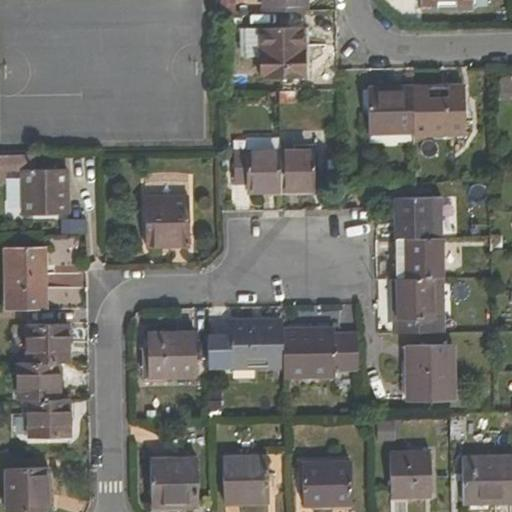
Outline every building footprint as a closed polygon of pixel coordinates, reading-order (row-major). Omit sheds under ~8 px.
[(264,0),(265,13),(306,12),(305,0),(264,0)] [(470,10),(469,0),(420,0),(421,10),(470,10)] [(264,81),(301,80),(301,30),(263,31),(264,81)] [(412,93),(413,137),(464,136),(463,92),(412,93)] [(368,138),(413,137),(412,93),(368,93),(368,138)] [(278,154),(279,193),(314,192),(312,153),(278,154)] [(247,194),(279,193),(278,154),(234,155),(233,185),(246,185),(247,194)] [(33,159),(0,159),(0,180),(5,181),(5,173),(17,173),(19,215),(61,215),(59,171),(34,171),(33,159)] [(163,238),(188,238),(188,198),(144,199),(144,249),(163,248),(163,238)] [(395,202),(395,240),(405,240),(433,240),(432,202),(395,202)] [(188,248),(188,238),(163,238),(163,248),(188,248)] [(433,240),(405,240),(405,281),(442,281),(441,240),(433,240)] [(1,250),(3,314),(44,313),(41,249),(1,250)] [(49,304),(81,303),(80,274),(49,274),(49,304)] [(405,281),(393,282),(395,336),(442,335),(442,281),(405,281)] [(286,333),(286,323),(233,324),(233,340),(208,340),(209,371),(287,370),(286,333)] [(53,366),(61,366),(59,324),(19,325),(20,367),(53,366)] [(361,372),(360,337),(333,337),(332,332),(286,333),(287,370),(287,379),(333,378),(333,373),(361,372)] [(208,340),(208,335),(150,337),(151,380),(209,379),(209,371),(208,340)] [(454,349),(407,350),(408,402),(454,401),(454,349)] [(29,405),(55,404),(53,366),(20,367),(14,367),(14,405),(29,405)] [(66,438),(65,404),(55,404),(29,405),(30,439),(66,438)] [(396,438),(397,420),(379,419),(377,437),(396,438)] [(511,455),(465,457),(466,506),(511,504),(511,455)] [(430,498),(430,456),(389,457),(390,499),(430,498)] [(268,461),(223,462),(224,505),(269,504),(268,461)] [(150,509),(180,508),(197,508),(196,463),(150,464),(150,509)] [(351,465),(304,466),(304,508),(352,508),(351,465)] [(50,471),(5,471),(5,511),(46,511),(51,511),(50,471)]
